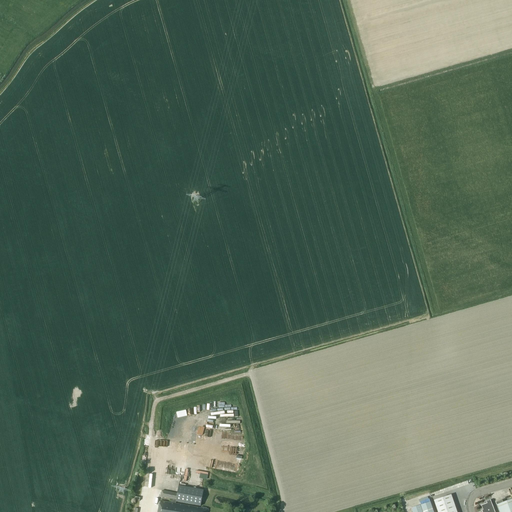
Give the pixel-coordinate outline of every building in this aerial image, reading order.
[(203,490),(178,486),(177,493),(162,490),(161,497),(172,499),(171,503),(160,501),(157,511),(207,511),(209,508),(201,507),(201,508),(175,503),(176,501),(200,506),(203,490)] [(507,501),(511,498),(511,494),(509,487),(503,490),(507,501)] [(456,511),(451,495),(434,500),(437,511),(456,511)] [(420,502),(421,505),(411,508),(412,511),(433,511),(430,502),(429,499),(420,502)] [(511,511),(511,499),(496,505),(499,511),(511,511)] [(494,511),(490,500),(486,501),(487,503),(481,505),(483,510),(482,510),(482,511),(494,511)]
